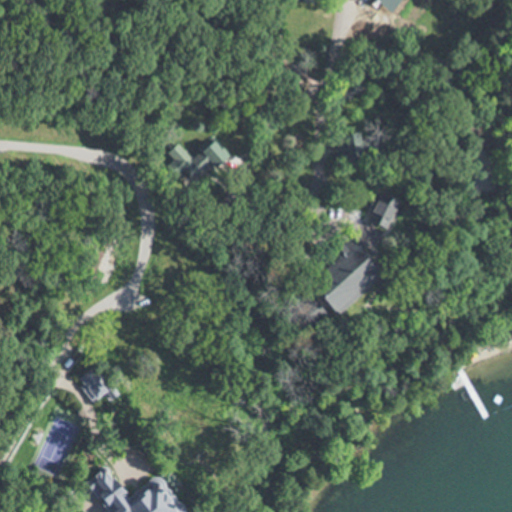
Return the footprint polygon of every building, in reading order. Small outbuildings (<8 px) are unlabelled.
[(355,135),(338,135),(338,163),(355,163),(355,135)] [(164,156),(176,167),(186,157),(174,146),(164,156)] [(393,201),(376,192),(360,222),(378,232),(393,201)] [(371,279),(341,243),(286,289),(298,304),(294,308),(311,329),(371,279)] [(190,398),(182,387),(162,401),(170,413),(190,398)] [(177,466),(195,453),(171,420),(153,433),(177,466)] [(100,511),(167,511),(148,483),(121,501),(102,471),(82,484),(100,511)]
